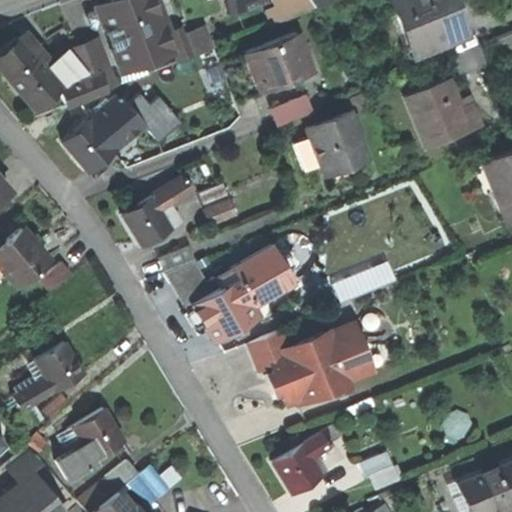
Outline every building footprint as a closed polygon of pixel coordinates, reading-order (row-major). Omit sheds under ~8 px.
[(108,0),(108,4),(96,8),(119,66),(139,58),(143,60),(152,57),(154,52),(167,47),(148,0),(108,0)] [(285,18),(315,8),(309,0),(277,0),(280,5),(285,18)] [(391,0),(414,54),(464,33),(450,0),(391,0)] [(273,23),(285,18),(280,5),(268,10),(273,23)] [(181,28),(167,33),(178,62),(192,56),(184,35),(181,28)] [(184,35),(192,56),(212,49),(204,28),(184,35)] [(511,30),(495,38),(500,50),(510,46),(511,51),(511,30)] [(300,45),(295,32),(244,52),(260,91),(311,71),(305,57),(308,56),(303,44),(300,45)] [(42,57),(37,61),(33,56),(38,52),(23,34),(0,53),(0,70),(31,106),(61,80),(50,67),(42,57)] [(114,86),(95,40),(67,51),(63,55),(75,68),(83,77),(98,71),(105,89),(114,86)] [(511,51),(510,46),(500,50),(508,70),(511,68),(511,51)] [(50,67),(61,80),(75,68),(63,55),(50,67)] [(83,77),(58,87),(66,107),(106,91),(105,89),(98,71),(83,77)] [(446,78),(403,96),(425,147),(480,123),(470,101),(458,106),(446,78)] [(306,95),(271,109),(278,125),(312,111),(306,95)] [(116,96),(62,142),(87,171),(141,124),(116,96)] [(292,143),(303,170),(320,164),(323,173),(365,156),(347,112),(305,129),(308,136),(292,143)] [(503,185),(491,191),(504,221),(511,217),(511,149),(491,158),(503,185)] [(163,189),(171,202),(191,189),(181,175),(148,196),(149,198),(163,189)] [(0,197),(9,190),(0,180),(0,197)] [(221,182),(197,192),(202,204),(226,194),(221,182)] [(120,214),(141,246),(170,228),(158,210),(171,202),(163,189),(149,198),(148,196),(120,214)] [(229,200),(204,210),(210,225),(235,215),(229,200)] [(19,227),(0,243),(0,266),(16,286),(47,260),(19,227)] [(158,255),(163,272),(193,260),(191,251),(189,243),(158,255)] [(212,276),(218,286),(189,303),(191,305),(212,342),(259,315),(249,297),(255,294),(254,291),(274,279),(280,290),(293,282),(286,270),(291,264),(285,254),(277,253),(270,243),(212,276)] [(193,260),(163,272),(184,309),(191,305),(189,303),(218,286),(212,276),(205,281),(193,260)] [(60,262),(38,281),(47,292),(70,273),(60,262)] [(288,358),(271,365),(274,373),(271,374),(268,379),(272,387),(278,390),(281,389),(286,401),(295,397),(296,401),(317,393),(315,389),(325,385),(327,389),(333,390),(341,387),(344,382),(343,379),(368,368),(350,324),(326,334),(324,331),(284,347),(288,358)] [(277,329),(246,341),(257,369),(270,364),(271,365),(288,358),(284,347),(277,329)] [(43,376),(23,388),(32,403),(82,373),(62,341),(33,358),(43,376)] [(35,416),(39,413),(32,403),(23,388),(11,395),(19,410),(13,413),(22,428),(37,419),(35,416)] [(60,393),(41,410),(49,420),(69,403),(60,393)] [(96,461),(94,458),(122,439),(102,407),(72,426),(83,444),(55,462),(67,480),(96,461)] [(300,442),(309,458),(329,446),(326,441),(332,437),(326,427),(320,431),(320,430),(300,442)] [(300,442),(270,460),(290,493),(320,475),(309,458),(300,442)] [(4,462),(9,467),(27,452),(22,447),(4,462)] [(385,450),(358,462),(364,476),(391,464),(385,450)] [(27,452),(9,467),(21,481),(29,474),(38,466),(27,452)] [(511,453),(452,480),(466,511),(490,511),(511,503),(511,453)] [(105,476),(106,477),(77,503),(84,511),(88,511),(110,494),(123,484),(136,473),(126,459),(105,476)] [(136,473),(157,497),(169,487),(147,463),(136,473)] [(136,473),(123,484),(144,509),(157,497),(136,473)] [(59,511),(29,474),(21,481),(0,497),(0,511),(59,511)] [(124,511),(110,494),(88,511),(124,511)]
